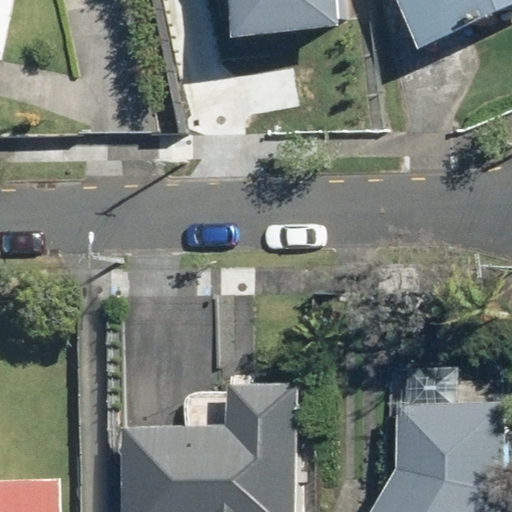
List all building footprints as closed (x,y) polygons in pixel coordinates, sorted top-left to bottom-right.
[(17,0),(0,0),(0,61),(5,63),(17,0)] [(357,0),(247,0),(253,45),(362,36),(357,0)] [(511,0),(415,0),(442,54),(511,20),(511,0)] [(313,511),(315,386),(196,388),(196,430),(141,430),(140,511),(313,511)] [(511,511),(511,402),(413,401),(407,472),(386,511),(511,511)] [(0,511),(58,511),(58,492),(0,493),(0,511)]
